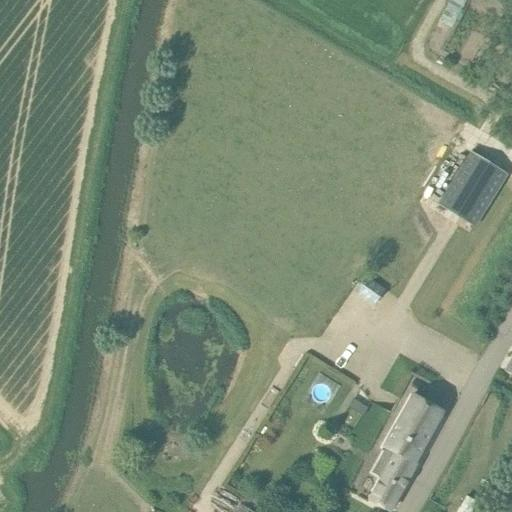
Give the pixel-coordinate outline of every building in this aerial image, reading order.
[(470,151),(437,204),(474,227),(507,174),(470,151)] [(511,355),(503,371),(511,375),(511,355)] [(412,395),(384,446),(383,447),(386,449),(373,473),(381,477),(368,501),(389,511),(415,464),(414,463),(442,412),(412,395)] [(459,511),(473,511),(478,502),(467,497),(459,511)] [(252,511),(238,503),(232,511),(252,511)]
